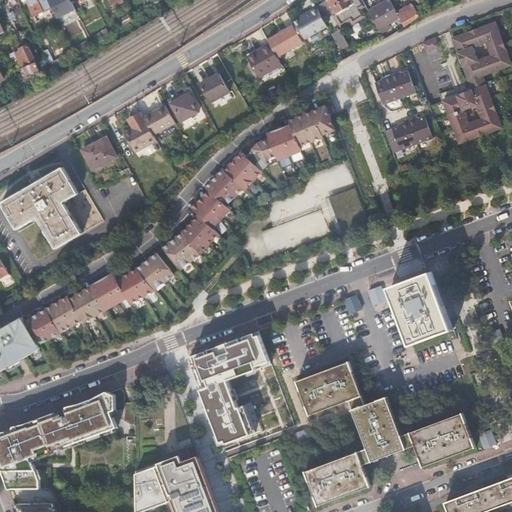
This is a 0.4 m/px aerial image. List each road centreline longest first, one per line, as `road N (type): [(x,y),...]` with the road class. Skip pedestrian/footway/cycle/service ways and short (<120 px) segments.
road 1 (residential): [(511,216),(0,405)]
road 2 (residential): [(0,322),(131,248),(263,120),(332,78)]
road 3 (residential): [(0,168),(280,0)]
road 4 (unknown): [(0,505),(60,485),(116,444),(127,423),(109,368)]
road 5 (residential): [(332,78),(442,22),(507,0)]
road 6 (residential): [(357,511),(511,452)]
